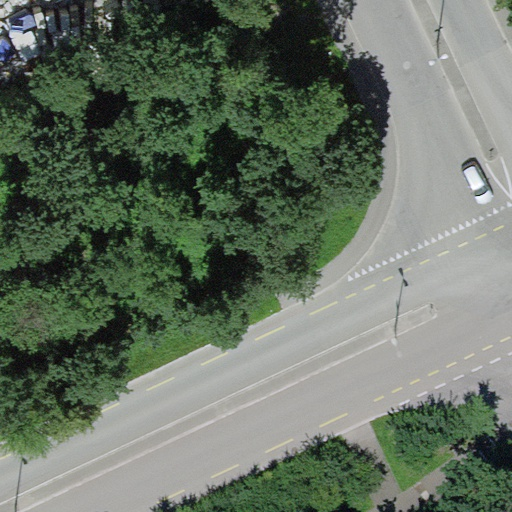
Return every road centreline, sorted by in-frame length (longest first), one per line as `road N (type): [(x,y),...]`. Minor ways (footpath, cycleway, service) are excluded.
road 1 (tertiary): [(511,276),(0,493)]
road 2 (tertiary): [(511,207),(404,0)]
